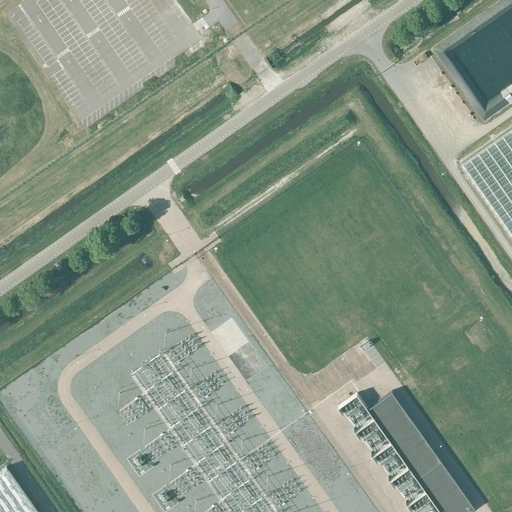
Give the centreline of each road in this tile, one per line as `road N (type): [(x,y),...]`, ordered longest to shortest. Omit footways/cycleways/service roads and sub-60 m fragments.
road 1 (unclassified): [(0,290),(414,0)]
road 2 (unknown): [(366,33),(445,154),(511,112)]
